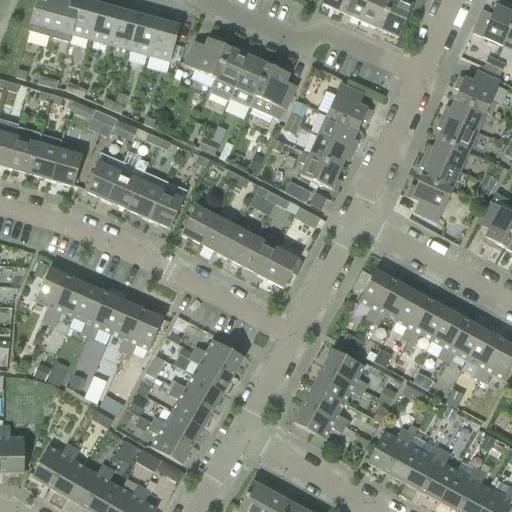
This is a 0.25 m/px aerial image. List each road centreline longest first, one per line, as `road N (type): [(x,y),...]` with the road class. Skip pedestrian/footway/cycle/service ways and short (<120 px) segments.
road 1 (residential): [(292,337),(107,244),(0,206)]
road 2 (residential): [(419,75),(325,34),(300,44),(207,0)]
road 3 (residential): [(511,304),(355,220)]
road 4 (residential): [(355,220),(419,75)]
road 5 (residential): [(375,511),(240,437)]
road 6 (residential): [(292,337),(355,220)]
